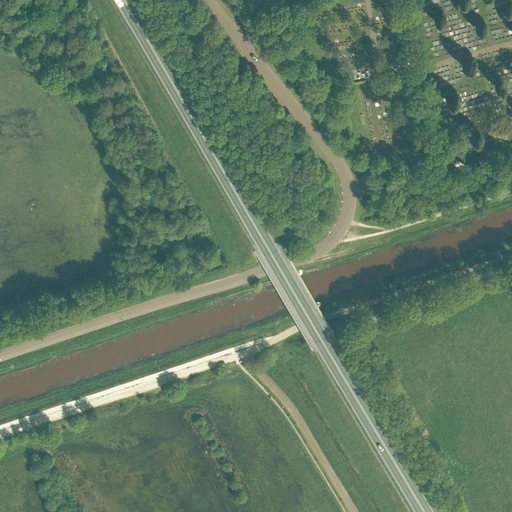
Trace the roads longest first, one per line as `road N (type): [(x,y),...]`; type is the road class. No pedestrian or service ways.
road 1 (tertiary): [(0,354),(292,262),(319,249),(345,219),(348,188),(333,153),(206,0)]
road 2 (trunk): [(423,511),(124,0)]
road 3 (unclassified): [(235,355),(511,255)]
road 4 (track): [(0,433),(235,355)]
road 5 (track): [(240,353),(284,401),(352,511)]
